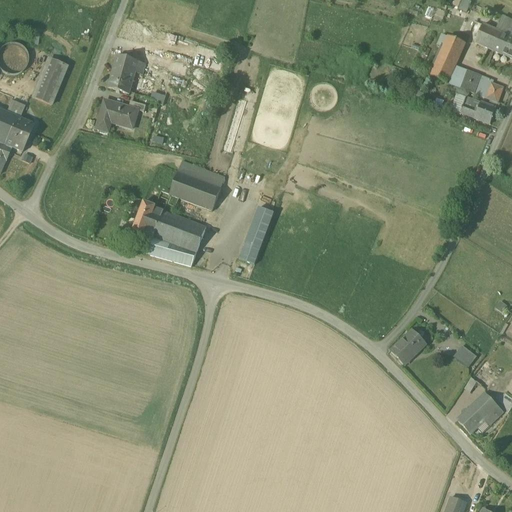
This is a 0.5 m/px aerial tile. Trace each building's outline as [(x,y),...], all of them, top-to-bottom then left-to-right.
[(466,13),(469,1),(465,0),(459,0),(456,10),(466,13)] [(169,34),(125,19),(117,38),(164,52),(169,34)] [(511,25),(500,21),(495,34),(500,36),(511,41),(511,25)] [(495,34),(481,28),(474,46),(493,54),(500,36),(495,34)] [(198,44),(169,34),(164,52),(193,61),(198,44)] [(448,38),(443,35),(437,48),(443,50),(448,39),(448,38)] [(511,41),(500,36),(493,54),(511,61),(511,41)] [(466,46),(448,38),(448,39),(443,50),(431,77),(430,77),(430,78),(447,86),(448,86),(455,69),(456,67),(460,58),(465,47),(466,46)] [(14,70),(27,66),(17,42),(2,48),(4,54),(0,55),(0,67),(0,69),(4,67),(7,76),(15,73),(14,70)] [(116,57),(106,89),(128,96),(135,74),(140,76),(143,65),(116,57)] [(48,61),(32,98),(51,106),(67,69),(48,61)] [(481,79),(455,69),(448,86),(447,86),(474,96),(481,79)] [(493,84),(481,79),(474,96),(486,101),(498,105),(504,90),(492,86),(493,84)] [(468,96),(455,90),(453,95),(459,98),(466,100),(468,96)] [(466,100),(459,98),(454,111),(461,115),(464,107),(467,101),(466,100)] [(239,100),(223,152),(233,155),(248,103),(239,100)] [(480,106),(467,101),(464,107),(478,113),(480,106)] [(25,107),(12,102),(6,114),(16,118),(20,120),(25,107)] [(130,109),(105,102),(96,131),(108,134),(112,122),(134,128),(139,112),(130,109)] [(147,107),(132,103),(130,109),(139,112),(145,114),(147,107)] [(496,112),(480,106),(478,113),(464,107),(461,115),(490,126),(496,112)] [(6,114),(0,111),(0,144),(4,146),(16,118),(6,114)] [(16,118),(4,146),(11,149),(22,154),(34,126),(20,120),(16,118)] [(4,146),(0,144),(0,175),(6,162),(6,163),(11,149),(4,146)] [(163,164),(145,159),(142,168),(161,173),(163,164)] [(224,180),(181,163),(177,174),(220,191),(224,180)] [(220,191),(177,174),(168,196),(178,200),(211,213),(220,191)] [(168,196),(160,193),(155,207),(143,203),(131,235),(151,243),(146,255),(190,268),(205,229),(173,217),(178,200),(168,196)] [(274,215),(259,209),(246,243),(261,249),(274,215)] [(261,249),(246,243),(239,260),(254,266),(261,249)] [(502,313),(505,306),(499,302),(495,310),(502,313)] [(412,332),(391,352),(404,366),(409,361),(410,362),(410,361),(409,360),(417,353),(418,354),(419,353),(418,353),(425,346),(412,332)] [(477,358),(462,347),(453,358),(468,370),(477,358)] [(490,366),(484,362),(470,380),(471,380),(476,384),(483,390),(486,387),(491,391),(500,378),(495,375),(488,368),(490,366)] [(471,380),(464,391),(470,395),(476,384),(471,380)] [(501,414),(484,396),(458,422),(470,435),(484,422),(489,427),(501,414)] [(462,511),(465,505),(450,499),(445,511),(462,511)]
